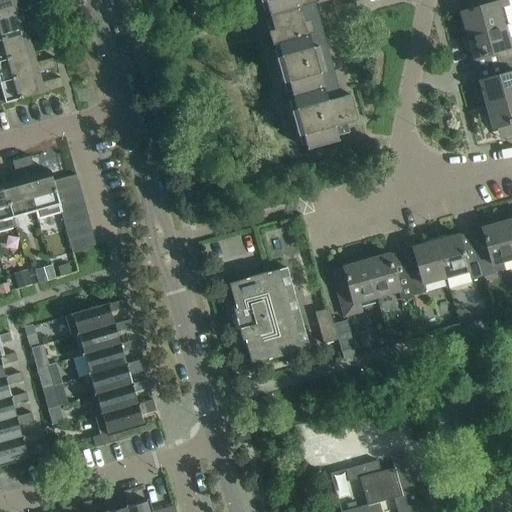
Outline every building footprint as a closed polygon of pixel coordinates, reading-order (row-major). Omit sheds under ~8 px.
[(0,0),(0,18),(22,13),(41,7),(38,0),(32,0),(19,4),(18,0),(0,0)] [(259,0),(260,2),(266,0),(274,29),(268,31),(272,45),(278,43),(281,56),(276,57),(283,83),(288,81),(296,109),(291,111),(298,136),(303,134),(307,149),(339,140),(334,125),(357,119),(350,94),(327,100),(319,72),(325,71),(318,46),(312,47),(309,34),(314,33),(310,19),(305,21),(301,7),(325,0),(259,0)] [(460,12),(467,35),(511,23),(511,3),(511,0),(467,0),(470,9),(460,12)] [(0,18),(0,39),(27,33),(47,27),(44,18),(25,23),(22,13),(0,18)] [(496,52),(499,64),(511,60),(511,23),(467,35),(473,58),(496,52)] [(0,39),(0,60),(33,52),(52,47),(50,38),(30,43),(27,33),(0,39)] [(0,60),(0,82),(38,72),(58,66),(55,57),(36,63),(33,52),(0,60)] [(479,81),(486,105),(511,97),(511,60),(499,64),(502,74),(479,81)] [(38,72),(0,82),(0,83),(5,103),(63,86),(61,77),(41,82),(38,72)] [(511,97),(486,105),(492,128),(506,125),(509,136),(511,134),(511,97)] [(37,218),(60,211),(61,211),(59,204),(57,193),(53,180),(51,171),(36,175),(30,156),(21,158),(35,210),(34,210),(37,218)] [(14,216),(34,210),(35,210),(21,158),(12,161),(18,180),(3,184),(12,217),(14,216)] [(57,193),(80,186),(77,174),(53,180),(57,193)] [(0,231),(16,226),(14,216),(12,217),(3,184),(0,185),(0,231)] [(59,204),(83,196),(80,186),(57,193),(59,204)] [(60,211),(62,216),(86,209),(83,196),(59,204),(61,211),(60,211)] [(62,216),(65,228),(90,221),(86,209),(62,216)] [(65,228),(69,240),(93,232),(90,221),(65,228)] [(488,250),(478,253),(484,276),(494,274),(494,272),(504,270),(501,262),(511,258),(511,241),(506,221),(481,228),(488,250)] [(69,240),(72,252),(96,246),(93,232),(69,240)] [(459,234),(437,240),(447,277),(467,272),(469,281),(484,276),(478,253),(465,257),(459,234)] [(419,270),(408,273),(417,308),(428,305),(425,293),(423,294),(421,285),(447,277),(437,240),(412,247),(419,270)] [(416,308),(417,308),(408,273),(396,276),(389,254),(367,260),(377,297),(398,291),(401,300),(413,297),(416,308)] [(345,317),(357,313),(355,304),(377,297),(367,260),(331,270),(345,317)] [(69,263),(58,266),(61,275),(72,272),(69,263)] [(52,265),(35,270),(38,283),(56,278),(52,265)] [(236,308),(233,308),(242,340),(245,339),(252,364),(271,358),(272,359),(290,354),(289,353),(309,348),(287,267),(267,273),(267,272),(248,277),(249,278),(229,283),(236,308)] [(13,274),(18,289),(32,285),(27,270),(13,274)] [(0,284),(0,294),(8,292),(6,283),(0,284)] [(126,307),(124,299),(108,304),(108,303),(65,316),(71,336),(78,334),(114,324),(111,312),(126,307)] [(323,344),(338,340),(334,324),(329,308),(315,312),(323,344)] [(464,309),(456,312),(460,324),(472,320),(470,312),(464,309)] [(78,334),(84,354),(120,344),(117,332),(132,327),(130,319),(114,324),(78,334)] [(338,340),(341,352),(355,348),(347,320),(334,324),(338,340)] [(33,325),(24,327),(29,347),(38,345),(33,325)] [(0,343),(12,340),(10,332),(0,334),(0,343)] [(84,354),(90,374),(126,364),(122,352),(138,347),(135,339),(120,344),(84,354)] [(0,377),(5,376),(2,365),(17,360),(15,352),(0,356),(0,377)] [(90,374),(96,394),(132,384),(128,372),(144,367),(141,359),(126,364),(90,374)] [(56,362),(37,368),(43,388),(62,383),(56,362)] [(0,377),(0,399),(11,397),(7,385),(23,380),(21,372),(5,376),(0,377)] [(93,417),(96,416),(138,404),(134,392),(149,387),(147,379),(132,384),(96,394),(87,396),(93,417)] [(48,408),(54,406),(68,402),(62,383),(43,388),(48,408)] [(475,390),(456,395),(474,460),(501,452),(495,431),(487,433),(475,390)] [(0,399),(0,420),(16,417),(13,405),(28,400),(26,392),(11,397),(0,399)] [(101,434),(93,437),(95,447),(118,440),(116,432),(144,424),(140,412),(155,407),(153,399),(138,404),(96,416),(101,434)] [(48,408),(52,420),(58,418),(54,406),(48,408)] [(0,442),(22,437),(18,425),(34,420),(32,412),(16,417),(0,420),(0,442)] [(0,442),(0,465),(28,457),(24,445),(39,440),(37,432),(22,437),(0,442)] [(421,511),(409,468),(404,452),(390,456),(393,467),(380,471),(377,460),(345,469),(330,473),(340,511),(421,511)] [(136,504),(131,489),(123,491),(127,507),(128,511),(151,511),(148,501),(136,504)] [(128,511),(127,507),(116,510),(111,494),(103,497),(107,511),(128,511)] [(94,511),(91,500),(83,503),(85,511),(94,511)]
